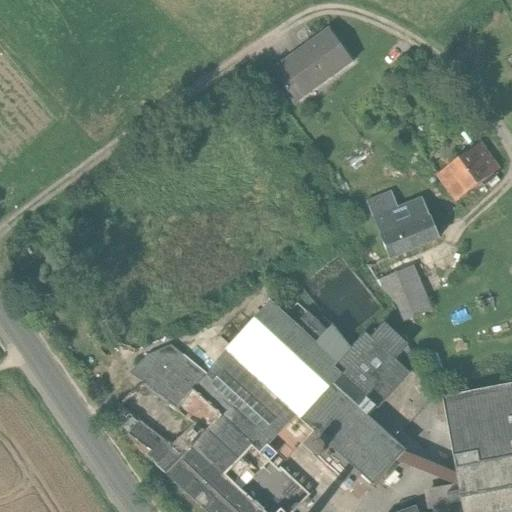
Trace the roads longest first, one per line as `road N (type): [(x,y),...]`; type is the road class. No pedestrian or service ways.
road 1 (track): [(0,230),(318,12),(370,19),(424,49)]
road 2 (tertiary): [(0,303),(141,511)]
road 3 (track): [(426,270),(445,231),(511,169)]
road 4 (track): [(511,149),(483,104),(424,49)]
